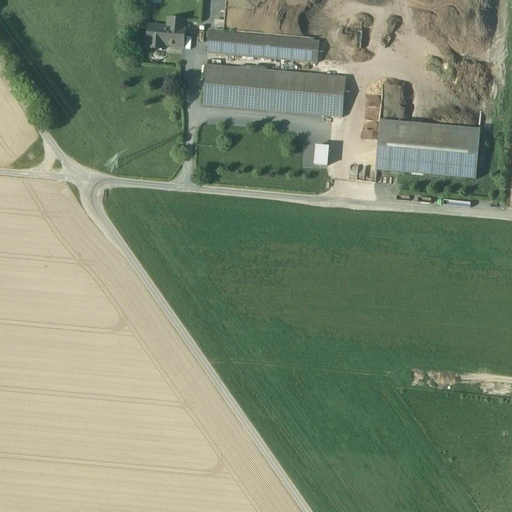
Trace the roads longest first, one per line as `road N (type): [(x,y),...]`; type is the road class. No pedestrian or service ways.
road 1 (unclassified): [(511,217),(79,179)]
road 2 (unclassified): [(79,179),(307,511)]
